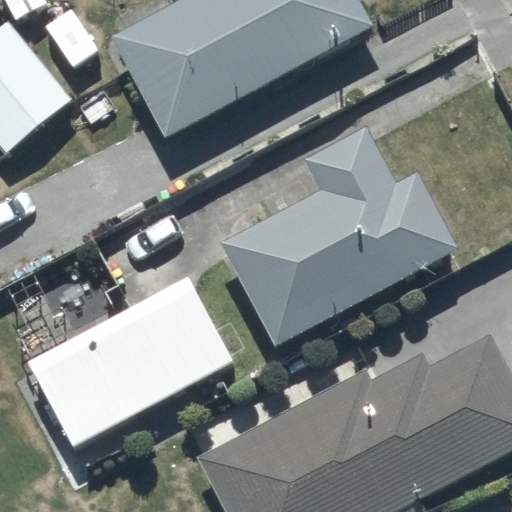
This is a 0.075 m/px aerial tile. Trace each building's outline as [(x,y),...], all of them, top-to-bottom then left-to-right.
[(171,0),(110,33),(165,135),(373,23),(360,0),(171,0)] [(6,21),(0,26),(0,145),(7,153),(72,97),(6,21)] [(320,188),(221,240),(276,342),(458,245),(387,113),(304,158),(320,188)] [(187,278),(26,357),(68,441),(229,362),(187,278)] [(203,453),(231,511),(428,511),(420,494),(511,446),(511,373),(492,332),(430,362),(424,349),(369,376),(365,368),(203,453)] [(216,511),(201,479),(171,494),(179,511),(216,511)]
